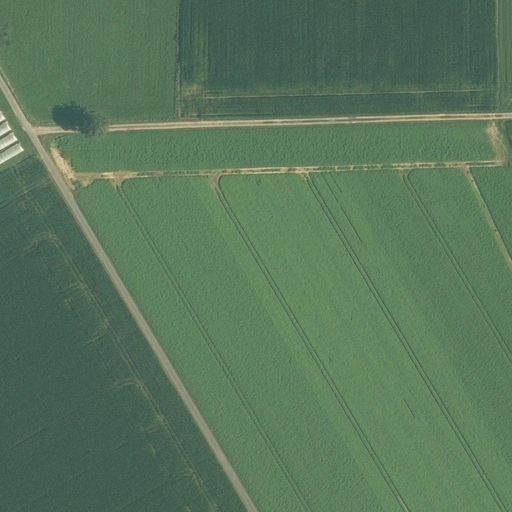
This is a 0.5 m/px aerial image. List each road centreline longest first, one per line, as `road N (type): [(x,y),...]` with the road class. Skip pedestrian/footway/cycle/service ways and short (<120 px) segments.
road 1 (unclassified): [(511,115),(31,131)]
road 2 (unclassified): [(253,511),(31,131)]
